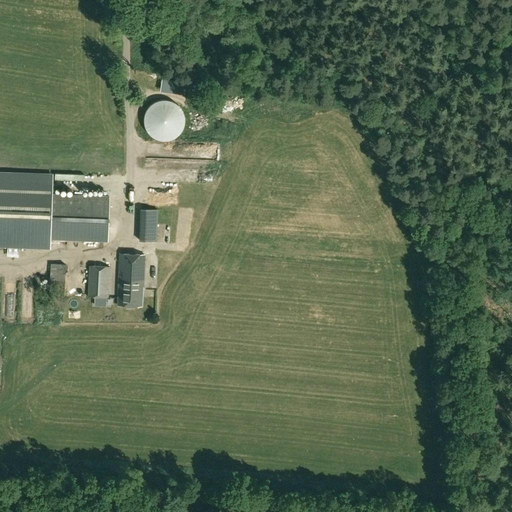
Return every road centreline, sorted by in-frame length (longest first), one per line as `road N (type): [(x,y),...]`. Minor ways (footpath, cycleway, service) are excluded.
road 1 (track): [(476,511),(483,468),(470,372),(472,248),(511,242)]
road 2 (track): [(0,259),(109,248),(131,228)]
